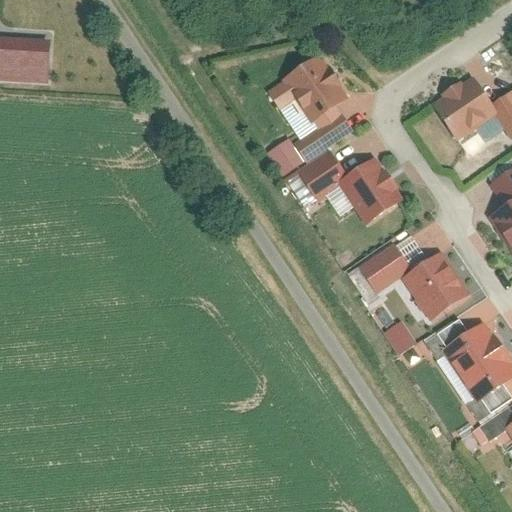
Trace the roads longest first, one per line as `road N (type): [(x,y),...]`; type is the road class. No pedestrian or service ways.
road 1 (unclassified): [(440,511),(101,0)]
road 2 (residential): [(511,12),(399,85),(387,121),(511,306)]
